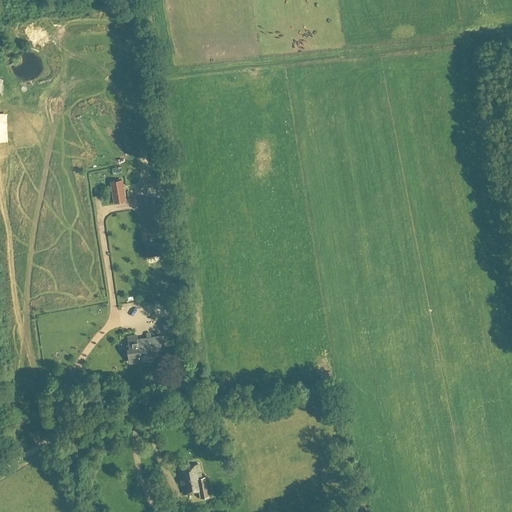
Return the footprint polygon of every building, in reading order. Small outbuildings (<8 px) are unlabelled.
[(126,202),(122,179),(110,182),(114,204),(126,202)] [(166,228),(162,200),(144,203),(146,214),(148,214),(150,230),(166,228)] [(164,254),(162,242),(144,245),(146,256),(164,254)] [(180,318),(163,320),(165,334),(182,331),(180,318)] [(127,349),(130,362),(141,360),(140,354),(153,352),(154,354),(162,353),(159,335),(150,337),(149,332),(145,333),(146,337),(137,339),(136,335),(127,337),(129,349),(127,349)] [(172,360),(156,366),(161,381),(177,375),(172,360)] [(209,495),(205,477),(201,478),(198,463),(179,467),(184,493),(199,490),(200,497),(209,495)]
